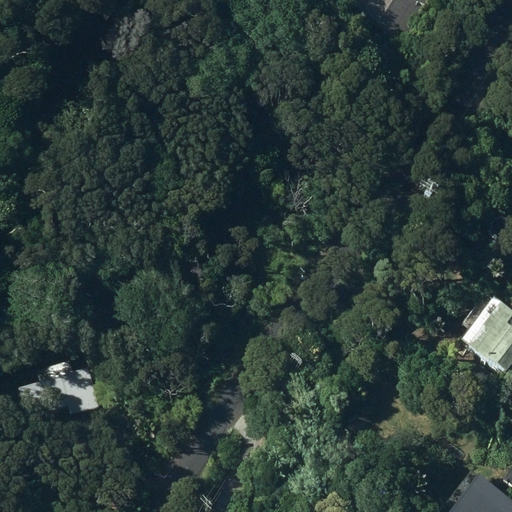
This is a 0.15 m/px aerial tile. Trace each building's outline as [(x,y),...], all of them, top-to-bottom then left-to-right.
[(359,0),(311,0),(309,12),(354,24),(359,0)] [(372,0),(355,28),(401,56),(436,0),(372,0)] [(461,352),(511,390),(511,339),(507,336),(511,330),(511,322),(494,308),(461,352)] [(84,374),(16,396),(26,427),(65,414),(67,421),(96,412),(84,374)] [(511,511),(511,497),(475,470),(442,511),(511,511)]
